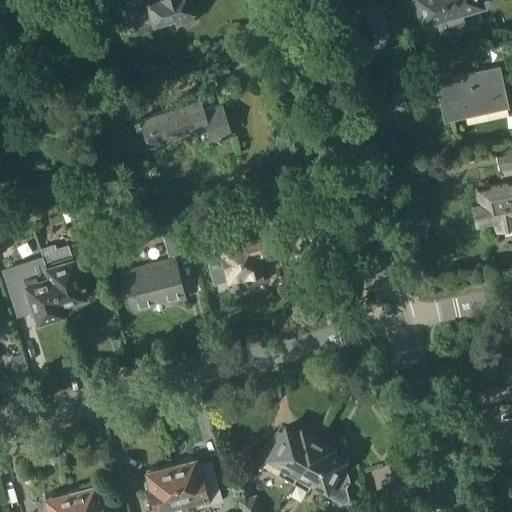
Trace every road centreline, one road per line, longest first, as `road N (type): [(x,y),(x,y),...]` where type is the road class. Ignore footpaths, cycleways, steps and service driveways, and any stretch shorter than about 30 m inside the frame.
road 1 (residential): [(0,424),(397,321)]
road 2 (tertiary): [(397,321),(296,0)]
road 3 (tertiary): [(457,511),(397,321)]
